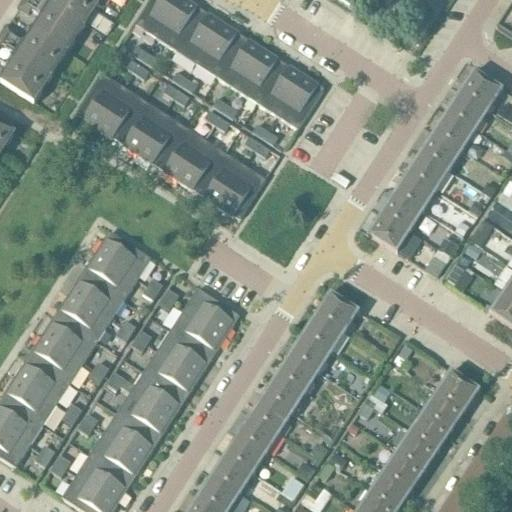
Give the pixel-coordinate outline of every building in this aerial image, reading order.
[(33,34),(67,56),(99,5),(91,0),(32,0),(31,1),(29,0),(26,0),(19,12),(28,18),(31,14),(42,20),(33,34)] [(156,43),(183,1),(180,0),(154,0),(135,29),(156,43)] [(176,56),(201,17),(196,13),(197,11),(183,1),(156,43),(176,56)] [(511,6),(496,32),(511,42),(511,6)] [(196,69),(223,27),(208,18),(207,20),(201,17),(176,56),(196,69)] [(216,82),(241,43),(236,39),(238,37),(223,27),(196,69),(216,82)] [(67,56),(33,34),(25,47),(14,40),(17,36),(7,30),(0,40),(0,43),(3,45),(0,49),(0,64),(9,71),(1,83),(0,82),(0,84),(35,107),(36,106),(35,105),(67,56)] [(236,95),(263,53),(249,44),(247,47),(241,43),(216,82),(236,95)] [(136,50),(131,58),(142,65),(147,57),(136,50)] [(256,108),(282,69),(276,65),(278,63),(263,53),(236,95),(256,108)] [(147,57),(142,65),(152,72),(157,64),(147,57)] [(134,77),(139,69),(128,62),(123,70),(134,77)] [(139,69),(134,77),(144,84),(149,76),(139,69)] [(277,121),(303,79),(289,70),(287,73),(282,69),(256,108),(277,121)] [(176,76),(171,84),(182,91),(187,83),(176,76)] [(460,97),(487,115),(500,95),(501,96),(502,94),(473,76),(472,77),(473,77),(460,97)] [(124,92),(103,79),(78,118),(84,121),(83,124),(97,133),(124,92)] [(297,134),(323,95),(316,92),(318,89),(303,79),(277,121),(297,134)] [(187,83),(182,91),(192,98),(197,90),(187,83)] [(174,103),(179,96),(168,89),(163,97),(174,103)] [(124,92),(97,133),(112,143),(114,140),(119,144),(144,105),(124,92)] [(179,96),(174,103),(184,110),(189,102),(179,96)] [(487,115),(460,97),(447,117),(474,135),(487,115)] [(217,102),(212,110),(222,117),(227,109),(217,102)] [(144,105),(119,144),(125,148),(123,150),(138,159),(164,118),(144,105)] [(227,109),(222,117),(233,124),(238,116),(227,109)] [(209,115),(204,123),(214,129),(219,122),(209,115)] [(474,135),(447,117),(434,137),(461,155),(474,135)] [(164,118),(138,159),(152,169),(154,166),(159,170),(184,131),(164,118)] [(219,122),(214,129),(225,136),(230,128),(219,122)] [(0,158),(13,138),(15,138),(16,137),(0,127),(0,158)] [(257,128),(252,136),(262,143),(267,135),(257,128)] [(184,131),(159,170),(165,174),(163,176),(178,186),(205,144),(184,131)] [(267,135),(262,143),(273,150),(278,142),(267,135)] [(461,155),(434,137),(421,157),(448,175),(461,155)] [(254,155),(259,148),(249,141),(244,149),(254,155)] [(205,144),(178,186),(193,195),(194,193),(200,196),(225,157),(205,144)] [(259,148),(254,155),(265,162),(270,154),(259,148)] [(225,157),(200,196),(205,200),(204,202),(218,212),(245,170),(225,157)] [(448,175),(421,157),(408,178),(435,195),(448,175)] [(240,223),(266,184),(245,170),(218,212),(233,221),(234,219),(240,223)] [(435,195),(408,178),(395,198),(422,215),(435,195)] [(487,186),(481,195),(491,202),(497,192),(487,186)] [(503,197),(509,201),(511,196),(511,186),(510,186),(503,197)] [(422,215),(395,198),(382,218),(409,235),(422,215)] [(475,204),(469,214),(478,219),(484,209),(475,204)] [(505,213),(496,207),(488,220),(497,225),(505,213)] [(409,235),(382,218),(369,238),(368,237),(368,238),(397,257),(398,256),(396,255),(409,235)] [(461,225),(455,235),(463,240),(469,230),(461,225)] [(483,226),(476,238),(484,243),(491,231),(483,226)] [(95,257),(137,285),(151,263),(109,235),(95,257)] [(437,253),(450,262),(458,250),(450,244),(449,245),(445,242),(437,253)] [(465,256),(475,263),(481,254),(471,247),(465,256)] [(450,262),(437,253),(437,254),(438,254),(425,274),(438,282),(450,262)] [(81,278),(124,305),(137,285),(95,257),(81,278)] [(456,267),(446,283),(455,289),(463,276),(465,273),(456,267)] [(68,298),(111,326),(124,305),(81,278),(68,298)] [(163,291),(152,284),(147,291),(158,298),(163,291)] [(142,299),(153,306),(158,298),(147,291),(142,299)] [(183,314),(226,342),(240,320),(197,292),(183,314)] [(178,301),(168,294),(163,301),(174,308),(178,301)] [(329,297),(329,298),(328,298),(330,299),(317,319),(344,336),(357,317),(358,317),(358,316),(329,297)] [(511,301),(504,297),(491,316),(490,315),(489,316),(511,331),(511,301)] [(54,319),(97,347),(111,326),(68,298),(54,319)] [(158,309),(169,316),(174,308),(163,301),(158,309)] [(226,342),(183,314),(170,335),(212,362),(226,342)] [(41,340),(84,368),(97,347),(54,319),(41,340)] [(344,336),(317,319),(304,339),(331,357),(344,336)] [(135,332),(125,326),(120,332),(131,339),(135,332)] [(115,341),(126,348),(131,339),(120,332),(115,341)] [(212,362),(170,335),(156,356),(199,383),(212,362)] [(151,343),(141,336),(136,343),(147,349),(151,343)] [(331,357),(304,339),(291,359),(318,377),(331,357)] [(27,361),(70,388),(84,368),(41,340),(27,361)] [(131,351),(141,358),(147,349),(136,343),(131,351)] [(406,364),(413,354),(405,349),(399,359),(406,364)] [(199,383),(156,356),(143,376),(185,404),(199,383)] [(318,377),(291,359),(278,379),(305,397),(318,377)] [(14,382),(57,409),(70,388),(27,361),(14,382)] [(108,374),(98,367),(93,374),(104,381),(108,374)] [(88,382),(98,389),(104,381),(93,374),(88,382)] [(449,377),(450,377),(437,397),(464,415),(477,395),(478,396),(479,395),(450,375),(449,377)] [(185,404),(143,376),(129,397),(172,425),(185,404)] [(124,384),(113,378),(109,384),(120,391),(124,384)] [(305,397),(278,379),(265,399),(292,417),(305,397)] [(1,402),(43,430),(57,409),(14,382),(1,402)] [(104,393),(114,400),(120,391),(109,384),(104,393)] [(380,404),(388,393),(379,387),(372,398),(380,404)] [(172,425),(129,397),(116,418),(158,446),(172,425)] [(424,417),(451,435),(464,415),(437,397),(424,417)] [(292,417),(265,399),(251,419),(279,437),(292,417)] [(0,403),(0,431),(30,451),(43,430),(1,402),(0,403)] [(374,413),(366,408),(359,419),(367,424),(374,413)] [(81,416),(71,409),(66,416),(77,422),(81,416)] [(61,424),(71,431),(77,422),(66,416),(61,424)] [(410,437),(437,455),(451,435),(424,417),(410,437)] [(158,446),(116,418),(102,439),(145,466),(158,446)] [(97,426),(86,419),(82,426),(93,433),(97,426)] [(279,437),(251,419),(238,440),(266,457),(279,437)] [(77,434),(87,441),(93,433),(82,426),(77,434)] [(352,428),(347,434),(355,439),(360,432),(352,427),(352,428)] [(30,451),(0,431),(0,462),(16,472),(30,451)] [(397,457),(424,475),(437,455),(410,437),(397,457)] [(145,466),(102,439),(89,460),(131,487),(145,466)] [(266,457),(238,440),(225,460),(253,477),(266,457)] [(316,448),(310,458),(319,464),(326,454),(316,448)] [(54,458),(43,451),(39,457),(50,464),(54,458)] [(34,466),(44,473),(50,464),(39,457),(34,466)] [(334,457),(328,467),(335,472),(336,473),(343,463),(334,457)] [(384,477),(411,495),(424,475),(397,457),(384,477)] [(131,487),(89,460),(75,480),(118,508),(131,487)] [(253,477),(225,460),(212,480),(239,497),(253,477)] [(70,468),(59,461),(55,467),(66,474),(70,468)] [(302,465),(295,477),(306,483),(313,472),(303,466),(302,465)] [(49,476),(60,483),(66,474),(55,467),(49,476)] [(370,496),(393,511),(398,511),(411,495),(384,477),(370,496)] [(115,511),(118,508),(75,480),(61,502),(77,511),(115,511)] [(230,511),(239,497),(212,480),(199,500),(217,511),(230,511)] [(308,495),(306,498),(315,504),(323,493),(314,486),(308,495)] [(359,511),(393,511),(370,496),(359,511)] [(217,511),(199,500),(191,511),(217,511)]
